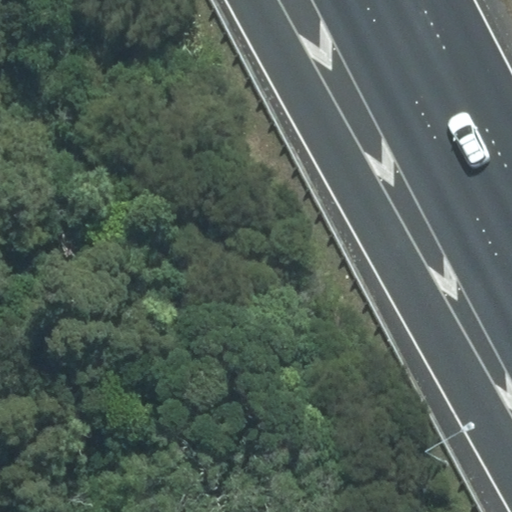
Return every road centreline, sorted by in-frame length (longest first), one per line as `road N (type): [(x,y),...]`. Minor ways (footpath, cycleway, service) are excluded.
road 1 (motorway): [(511,475),(247,0)]
road 2 (motorway): [(511,177),(422,0)]
